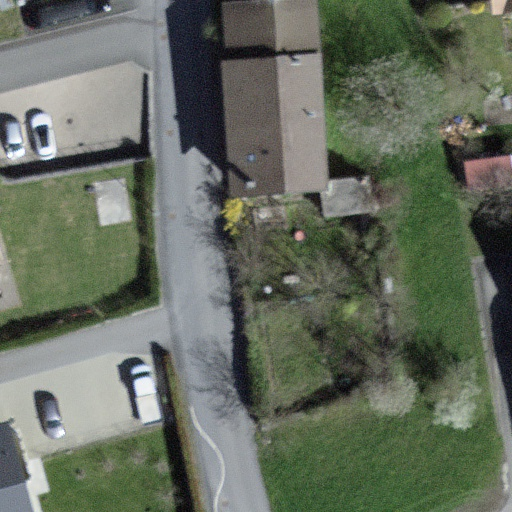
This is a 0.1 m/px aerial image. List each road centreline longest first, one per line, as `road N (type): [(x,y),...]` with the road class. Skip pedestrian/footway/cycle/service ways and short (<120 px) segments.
road 1 (unclassified): [(198,315),(181,190),(178,37)]
road 2 (residential): [(0,369),(198,315)]
road 3 (unclassified): [(233,511),(198,315)]
road 4 (residential): [(178,37),(0,73)]
